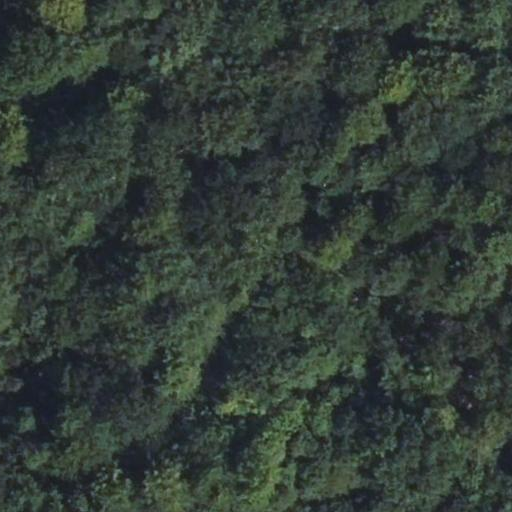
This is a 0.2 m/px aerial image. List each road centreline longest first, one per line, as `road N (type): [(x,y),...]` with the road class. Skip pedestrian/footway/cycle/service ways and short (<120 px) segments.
road 1 (track): [(298,274),(0,32)]
road 2 (track): [(298,274),(0,457)]
road 3 (track): [(511,446),(298,274)]
